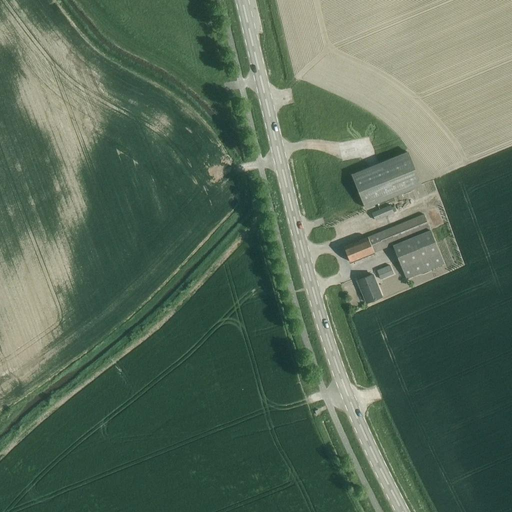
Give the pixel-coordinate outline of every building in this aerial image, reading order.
[(350,174),(364,207),(420,185),(406,151),(350,174)] [(390,205),(372,213),(375,220),(393,212),(390,205)] [(365,238),(371,253),(392,244),(430,229),(423,214),(365,238)] [(430,229),(392,244),(407,278),(445,263),(430,229)] [(349,262),(371,253),(365,238),(343,247),(349,262)] [(390,265),(377,270),(381,278),(393,273),(390,265)] [(373,273),(358,280),(368,302),(382,295),(373,273)]
